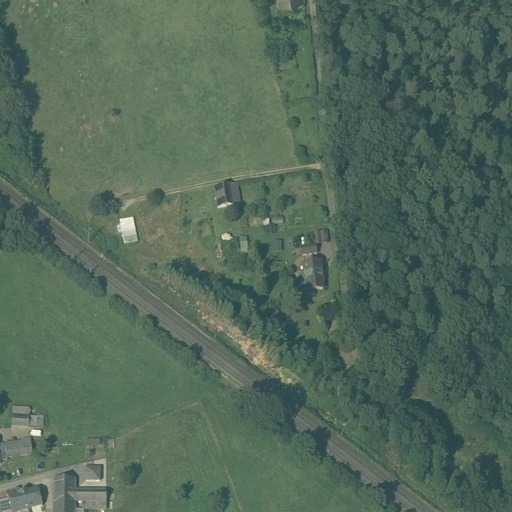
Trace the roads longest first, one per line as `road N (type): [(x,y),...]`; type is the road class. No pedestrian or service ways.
road 1 (unclassified): [(511,495),(401,417),(359,365),(335,226),(315,0)]
road 2 (unknown): [(0,425),(166,390)]
